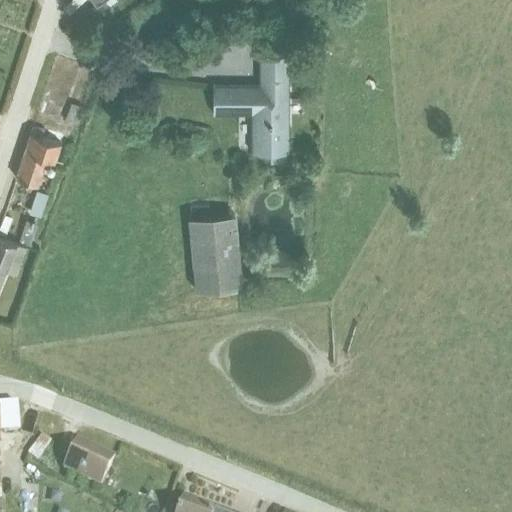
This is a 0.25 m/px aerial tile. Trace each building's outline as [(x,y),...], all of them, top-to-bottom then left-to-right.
[(260,83),(213,83),(213,112),(252,112),(252,150),(271,150),(271,161),(286,161),(287,150),(289,150),(289,52),(260,52),(260,83)] [(71,103),(64,122),(76,126),(82,107),(71,103)] [(33,125),(16,177),(39,184),(44,168),(43,168),(44,162),(55,165),(62,144),(43,138),(46,129),(33,125)] [(37,189),(29,213),(41,217),(49,193),(37,189)] [(237,213),(189,217),(195,291),(243,286),(237,213)] [(26,218),(18,240),(30,244),(37,222),(26,218)] [(0,236),(0,284),(5,270),(17,275),(21,266),(19,265),(26,248),(0,236)] [(17,404),(0,405),(0,499),(2,500),(0,473),(0,440),(1,441),(0,434),(20,432),(17,404)] [(42,436),(28,455),(37,462),(51,443),(42,436)] [(78,441),(64,471),(101,489),(115,458),(78,441)] [(215,511),(184,500),(179,511),(215,511)]
